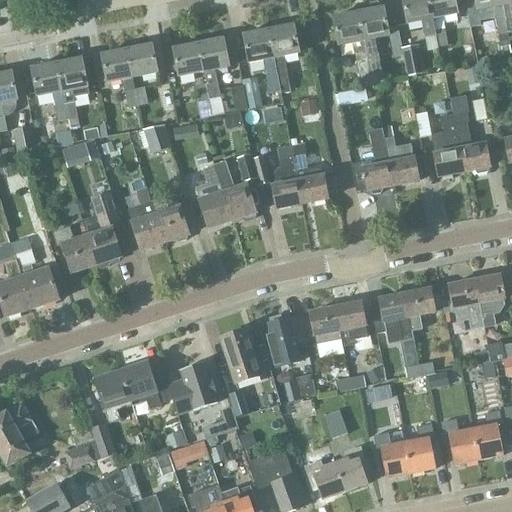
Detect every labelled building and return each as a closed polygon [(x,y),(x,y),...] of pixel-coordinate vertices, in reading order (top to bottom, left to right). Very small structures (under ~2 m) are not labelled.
[(427,39),(436,37),(432,21),(427,0),(401,0),(406,26),(422,22),(425,39),(427,39)] [(454,0),(427,0),(432,21),(436,37),(438,47),(438,49),(447,47),(441,19),(457,16),(454,0)] [(511,56),(507,34),(501,7),(500,0),(464,0),(470,28),(481,26),(480,21),(495,19),(502,58),(511,56)] [(511,32),(511,0),(500,0),(501,7),(507,34),(511,32)] [(384,8),(358,13),(364,42),(372,81),(383,79),(375,40),(389,37),(388,29),(384,8)] [(358,13),(333,18),(339,47),(353,44),(361,83),(371,81),(372,81),(364,42),(358,13)] [(294,26),(269,31),(274,59),(280,87),(289,85),(284,57),(300,54),(294,26)] [(269,31),(244,36),(249,64),(264,61),(270,95),(278,93),(281,93),(280,87),(274,59),(269,31)] [(436,37),(427,39),(429,49),(438,47),(436,37)] [(224,40),(199,45),(205,73),(207,85),(210,100),(221,98),(216,71),(230,68),(224,40)] [(199,45),(174,50),(179,78),(205,73),(199,45)] [(152,46),(127,51),(133,79),(158,74),(152,46)] [(419,46),(402,50),(404,57),(407,77),(424,74),(419,46)] [(127,51),(102,56),(108,84),(123,81),(128,109),(138,106),(135,91),(133,79),(127,51)] [(82,59),(57,64),(63,93),(65,105),(68,120),(70,131),(80,129),(78,118),(74,99),(90,96),(82,59)] [(57,64),(32,69),(38,98),(53,95),(55,107),(65,105),(63,93),(57,64)] [(11,73),(0,75),(0,135),(7,134),(4,118),(5,118),(9,117),(12,115),(14,112),(16,108),(14,102),(18,101),(12,73),(11,73)] [(207,85),(197,87),(200,102),(200,103),(209,101),(210,100),(207,85)] [(243,87),(231,89),(236,113),(248,111),(243,87)] [(305,92),(308,105),(321,102),(317,88),(305,92)] [(145,89),(135,91),(138,106),(148,104),(145,89)] [(260,95),(247,98),(249,110),(262,108),(260,95)] [(383,95),(368,96),(369,116),(384,115),(383,95)] [(466,97),(449,100),(452,116),(464,174),(475,171),(478,175),(487,173),(488,169),(489,169),(485,145),(472,148),(467,125),(469,124),(467,114),(469,113),(466,97)] [(421,126),(433,126),(432,101),(420,102),(421,126)] [(489,122),(485,101),(472,104),(476,125),(489,122)] [(65,105),(55,107),(58,122),(68,120),(65,105)] [(434,155),(438,179),(464,174),(452,116),(439,119),(441,129),(442,129),(443,134),(430,136),(434,155)] [(164,127),(144,131),(152,155),(171,148),(164,127)] [(106,128),(98,129),(99,139),(108,138),(106,128)] [(32,129),(14,133),(19,157),(37,154),(32,129)] [(375,162),(352,167),(357,192),(368,190),(369,192),(372,192),(373,194),(375,196),(382,194),(384,192),(383,190),(394,187),(387,153),(385,141),(383,130),(369,133),(375,162)] [(86,131),(65,139),(71,157),(93,149),(86,131)] [(394,139),(385,141),(387,153),(394,187),(418,183),(414,160),(411,146),(396,149),(394,139)] [(305,144),(291,147),(293,158),(307,155),(305,144)] [(277,150),(280,168),(278,169),(275,172),(274,175),(274,178),(276,187),(272,188),(277,211),(302,206),(296,172),(293,158),(291,147),(277,150)] [(14,152),(2,155),(4,164),(16,161),(14,152)] [(242,185),(258,179),(253,160),(252,154),(236,159),(242,185)] [(264,157),(253,160),(258,179),(259,186),(271,183),(264,157)] [(225,163),(213,167),(222,194),(231,223),(243,219),(243,221),(246,223),(253,221),(254,217),(254,216),(255,215),(246,187),(234,190),(225,163)] [(212,198),(198,202),(208,231),(231,223),(222,194),(213,167),(203,171),(212,198)] [(296,172),(302,206),(327,201),(320,167),(296,172)] [(164,244),(151,205),(146,189),(135,193),(140,208),(127,212),(141,252),(164,244)] [(86,238),(96,267),(120,260),(111,230),(122,227),(112,196),(91,202),(101,233),(86,238)] [(151,205),(164,244),(187,237),(175,201),(164,205),(162,201),(151,205)] [(78,217),(75,206),(62,210),(65,221),(78,217)] [(86,238),(73,242),(69,229),(52,235),(56,248),(62,246),(71,275),(96,267),(86,238)] [(28,240),(12,245),(15,256),(32,250),(28,240)] [(12,245),(0,248),(0,260),(15,256),(12,245)] [(22,279),(32,310),(58,301),(48,270),(22,279)] [(484,329),(496,326),(494,317),(498,316),(503,308),(503,304),(504,304),(502,294),(504,294),(504,290),(502,291),(499,277),(474,282),(483,328),(484,329)] [(0,300),(6,319),(32,310),(22,279),(0,285),(0,300)] [(483,328),(474,282),(450,287),(454,310),(457,324),(469,322),(470,330),(470,331),(483,329),(483,328)] [(430,290),(405,295),(412,332),(413,332),(423,331),(420,316),(435,314),(430,290)] [(382,308),(372,310),(377,335),(387,333),(398,331),(401,343),(408,379),(421,377),(419,367),(413,332),(412,332),(405,295),(380,300),(382,308)] [(335,309),(341,342),(343,348),(355,346),(354,342),(367,339),(360,304),(335,309)] [(317,347),(341,342),(335,309),(310,314),(317,347)] [(270,333),(263,335),(272,370),(301,363),(290,319),(282,321),(281,317),(270,320),(271,324),(268,325),(270,333)] [(245,331),(220,339),(235,385),(260,377),(245,331)] [(488,353),(490,363),(504,361),(502,346),(487,348),(488,353)] [(476,366),(490,363),(488,353),(474,355),(476,366)] [(161,409),(160,407),(172,403),(168,390),(157,394),(148,363),(121,372),(131,405),(146,400),(150,413),(161,409)] [(207,374),(204,364),(179,372),(182,382),(167,387),(169,390),(172,402),(177,417),(219,404),(209,373),(207,374)] [(497,379),(494,364),(482,366),(484,381),(497,379)] [(117,409),(131,405),(121,372),(94,381),(104,412),(105,412),(110,426),(121,422),(117,409)] [(446,373),(426,376),(429,392),(449,388),(446,373)] [(370,389),(396,388),(395,374),(369,375),(370,389)] [(313,396),(309,376),(295,379),(299,399),(313,396)] [(363,376),(349,379),(351,391),(366,388),(363,376)] [(349,379),(336,382),(338,393),(351,391),(349,379)] [(242,392),(229,396),(231,406),(232,407),(236,419),(249,414),(242,392)] [(23,441),(27,439),(38,432),(22,405),(7,414),(6,413),(0,416),(0,455),(7,468),(31,455),(23,441)] [(205,441),(239,430),(232,407),(219,411),(223,422),(202,429),(205,441)] [(339,412),(323,419),(331,442),(346,436),(339,412)] [(472,432),(478,463),(502,458),(496,427),(501,426),(499,414),(484,417),(486,429),(472,432)] [(187,420),(169,424),(171,436),(189,432),(187,420)] [(478,463),(472,432),(458,435),(456,422),(441,425),(443,438),(448,437),(455,467),(478,463)] [(433,425),(403,431),(411,475),(435,471),(429,441),(436,440),(433,425)] [(105,426),(90,430),(100,460),(114,456),(105,426)] [(90,430),(70,438),(75,450),(63,455),(69,472),(100,460),(90,430)] [(403,431),(374,437),(376,450),(382,449),(388,480),(411,475),(403,431)] [(334,465),(344,494),(367,486),(362,472),(367,471),(360,450),(345,455),(347,460),(334,465)] [(283,452),(269,457),(249,464),(258,491),(271,486),(280,511),(294,511),(303,509),(283,452)] [(344,494),(334,465),(321,469),(319,463),(304,469),(312,491),(317,489),(322,502),(344,494)] [(86,490),(95,506),(125,489),(119,471),(86,490)] [(62,497),(75,490),(69,479),(26,503),(31,511),(65,511),(69,510),(62,497)] [(223,504),(225,511),(250,511),(251,511),(256,510),(249,489),(235,494),(233,488),(220,493),(223,504)] [(125,489),(95,506),(84,511),(132,511),(131,505),(125,489)] [(190,511),(195,510),(195,511),(225,511),(223,504),(211,508),(209,502),(206,504),(202,493),(186,498),(190,511)] [(131,505),(132,511),(161,511),(156,496),(131,505)]
